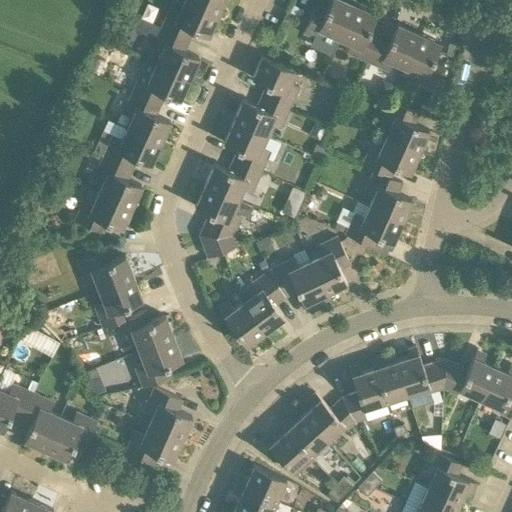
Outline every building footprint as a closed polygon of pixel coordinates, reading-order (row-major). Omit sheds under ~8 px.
[(160,28),(183,38),(188,28),(208,36),(217,15),(184,0),(183,0),(179,11),(170,7),(160,28)] [(184,0),(217,15),(224,0),(184,0)] [(327,33),(339,38),(354,5),(343,0),(329,0),(323,14),(313,10),(303,33),(324,42),(327,33)] [(377,39),(367,34),(376,14),(354,5),(339,38),(350,44),(346,52),(367,62),(377,39)] [(127,26),(138,31),(143,20),(132,15),(127,26)] [(392,62),(403,67),(418,33),(396,24),(388,43),(377,39),(367,62),(388,71),(392,62)] [(179,48),(183,38),(160,28),(151,48),(160,52),(155,64),(189,79),(198,57),(179,48)] [(418,33),(403,67),(414,72),(410,81),(431,90),(442,67),(431,63),(440,43),(418,33)] [(271,87),(266,97),(289,108),(299,87),(290,83),(295,71),(261,56),(251,78),(271,87)] [(132,92),(155,102),(159,92),(179,100),(189,79),(155,64),(150,75),(141,71),(132,92)] [(150,113),(155,102),(132,92),(122,113),(131,116),(126,128),(160,143),(170,121),(150,113)] [(289,108),(266,97),(262,108),(242,99),(232,120),(266,136),(271,124),(280,128),(289,108)] [(390,125),(385,136),(419,152),(428,130),(409,121),(414,110),(391,100),(381,121),(390,125)] [(223,142),(242,151),(238,161),(261,172),(270,151),(261,147),(266,136),(232,120),(223,142)] [(103,156),(126,166),(131,156),(150,165),(160,143),(126,128),(121,139),(112,135),(103,156)] [(419,152),(385,136),(380,148),(371,144),(362,165),(373,170),(374,169),(385,175),(389,165),(409,173),(419,152)] [(315,144),(310,156),(321,161),(326,149),(315,144)] [(126,166),(103,156),(94,177),(102,181),(97,192),(131,207),(141,185),(121,177),(126,166)] [(238,161),(233,172),(213,163),(204,185),(238,200),(243,189),(251,193),(261,172),(238,161)] [(368,206),(402,221),(412,199),(392,191),(397,180),(385,175),(374,169),(373,170),(364,191),(373,194),(368,206)] [(204,223),(199,235),(232,236),(241,215),(233,211),(238,200),(204,185),(194,206),(213,215),(209,225),(204,223)] [(292,186),(287,196),(301,202),(305,192),(292,186)] [(313,200),(318,201),(322,199),(324,195),(322,190),(317,189),(313,191),(311,195),(313,200)] [(131,207),(97,192),(92,203),(83,199),(74,220),(97,230),(102,220),(122,229),(131,207)] [(402,221),(368,206),(357,201),(352,212),(354,213),(345,234),(368,244),(373,234),(392,243),(402,221)] [(232,236),(199,235),(203,246),(208,244),(213,255),(236,246),(232,236)] [(347,259),(336,236),(316,246),(320,255),(309,260),(325,294),(346,284),(337,264),(347,259)] [(94,279),(99,291),(133,278),(125,255),(105,263),(101,252),(77,261),(85,283),(94,279)] [(303,304),(325,294),(309,260),(298,266),(294,258),(269,270),(282,292),(294,285),(303,304)] [(263,273),(269,270),(264,260),(258,264),(263,273)] [(265,331),(284,317),(271,300),(282,292),(269,270),(246,287),(252,294),(243,301),(265,331)] [(117,322),(126,318),(122,307),(142,300),(133,278),(99,291),(103,302),(94,306),(102,327),(117,322)] [(233,309),(227,301),(218,308),(246,346),(265,331),(243,301),(233,309)] [(134,339),(139,351),(173,338),(165,316),(145,323),(141,312),(126,318),(117,322),(125,343),(134,339)] [(54,355),(61,343),(50,337),(43,350),(54,355)] [(173,338),(139,351),(143,362),(134,366),(142,387),(166,378),(162,367),(182,360),(173,338)] [(443,388),(445,359),(422,366),(417,350),(407,353),(408,356),(396,360),(407,395),(429,388),(430,392),(438,389),(443,388)] [(445,359),(443,388),(457,394),(458,390),(479,399),(494,367),(482,361),(484,358),(474,353),(467,369),(445,359)] [(126,355),(86,367),(93,392),(134,380),(126,355)] [(372,364),(385,402),(407,395),(396,360),(383,365),(381,361),(372,364)] [(363,409),(385,402),(372,364),(371,365),(373,368),(361,372),(360,368),(350,372),(358,392),(341,398),(355,421),(365,417),(363,409)] [(499,413),(510,418),(511,413),(511,389),(510,389),(511,385),(511,370),(508,368),(506,372),(494,367),(479,399),(501,409),(499,413)] [(22,416),(32,392),(11,383),(7,392),(0,388),(0,429),(2,431),(11,411),(22,416)] [(134,417),(149,424),(182,439),(192,417),(172,408),(177,397),(154,387),(144,408),(139,405),(134,417)] [(438,389),(430,392),(434,404),(441,401),(438,389)] [(53,402),(39,396),(32,392),(22,416),(32,420),(23,440),(45,450),(60,416),(49,411),(53,402)] [(341,398),(329,409),(317,396),(309,402),(312,405),(303,414),(327,440),(344,425),(347,428),(355,421),(341,398)] [(71,421),(60,416),(45,450),(67,459),(75,439),(86,444),(96,421),(75,412),(71,421)] [(283,427),(309,456),(327,440),(303,414),(292,423),(290,420),(283,427)] [(500,438),(506,424),(495,419),(489,433),(500,438)] [(182,439),(149,424),(143,435),(134,431),(125,452),(148,462),(153,451),(172,460),(182,439)] [(396,439),(407,436),(403,424),(392,427),(396,439)] [(292,472),(309,456),(283,427),(282,428),(284,431),(276,438),(273,436),(265,443),(292,472)] [(476,483),(456,474),(461,464),(437,453),(432,464),(436,466),(427,487),(459,502),(465,490),(468,492),(472,483),(476,484),(476,483)] [(236,483),(276,500),(285,479),(253,465),(247,477),(244,476),(240,484),(236,483)] [(371,471),(364,479),(373,488),(381,480),(371,471)] [(342,476),(335,484),(344,493),(352,485),(342,476)] [(366,495),(373,488),(364,479),(356,486),(366,495)] [(234,507),(245,511),(270,511),(276,500),(236,483),(236,484),(239,485),(236,494),(239,495),(234,507)] [(337,501),(344,493),(335,484),(327,491),(337,501)] [(427,487),(417,508),(426,511),(454,511),(459,502),(427,487)] [(0,510),(0,511),(26,511),(31,500),(10,491),(1,510),(0,510)] [(52,511),(53,510),(31,500),(26,511),(52,511)]
